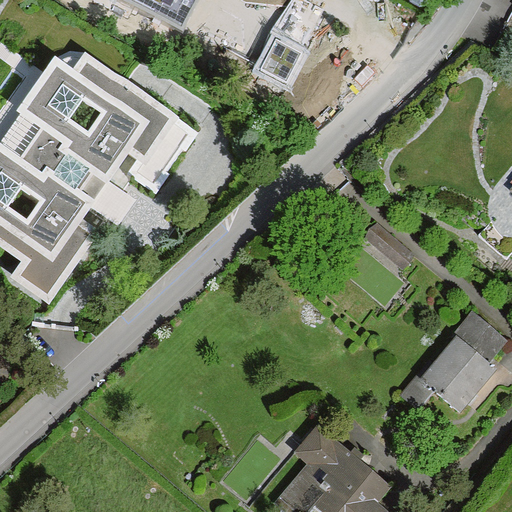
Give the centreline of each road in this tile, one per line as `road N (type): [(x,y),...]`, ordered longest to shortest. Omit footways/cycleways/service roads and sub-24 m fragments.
road 1 (residential): [(0,450),(406,72),(465,0)]
road 2 (unknown): [(313,159),(511,334)]
road 3 (unknown): [(511,432),(452,492),(434,493),(403,481),(358,440)]
